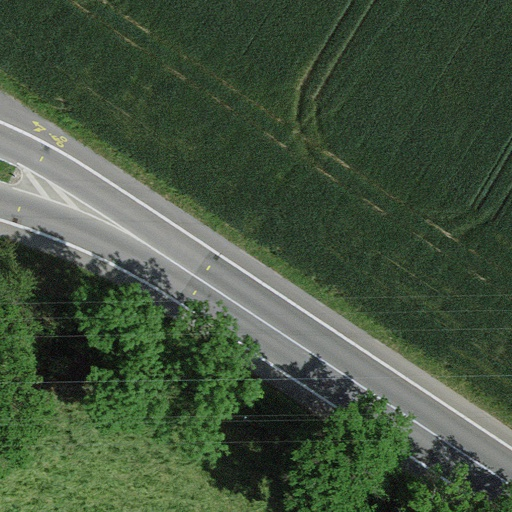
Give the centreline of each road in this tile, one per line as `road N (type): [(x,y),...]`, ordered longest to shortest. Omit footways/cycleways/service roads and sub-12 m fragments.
road 1 (tertiary): [(140,240),(511,483)]
road 2 (tertiary): [(140,240),(38,155),(0,139)]
road 3 (tertiary): [(0,202),(140,240)]
